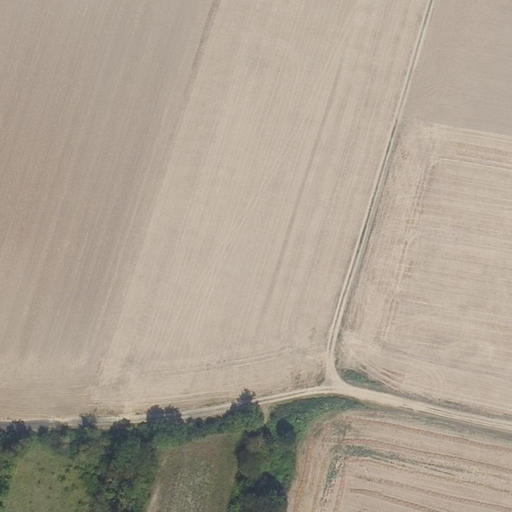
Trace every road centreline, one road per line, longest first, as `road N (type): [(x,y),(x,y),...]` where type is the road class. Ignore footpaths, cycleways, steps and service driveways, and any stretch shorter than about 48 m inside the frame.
road 1 (track): [(0,422),(133,419),(330,386),(511,423)]
road 2 (track): [(436,0),(330,386)]
